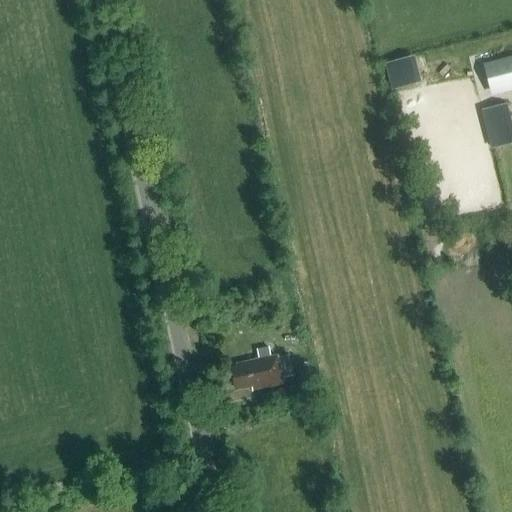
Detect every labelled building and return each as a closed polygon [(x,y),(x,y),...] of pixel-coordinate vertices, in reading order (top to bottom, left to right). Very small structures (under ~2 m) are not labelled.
[(423,69),(420,54),(391,61),(395,76),(423,69)] [(511,56),(484,64),(490,89),(492,96),(511,90),(511,56)] [(510,120),(506,104),(482,110),(486,126),(510,120)] [(277,355),(271,357),(269,347),(256,350),(258,360),(236,364),(237,370),(231,371),(235,389),(252,385),(253,391),(283,385),(282,378),(292,375),(288,355),(277,357),(277,355)] [(309,367),(299,368),(301,384),(311,383),(309,367)] [(299,384),(279,389),(282,401),(302,396),(299,384)]
